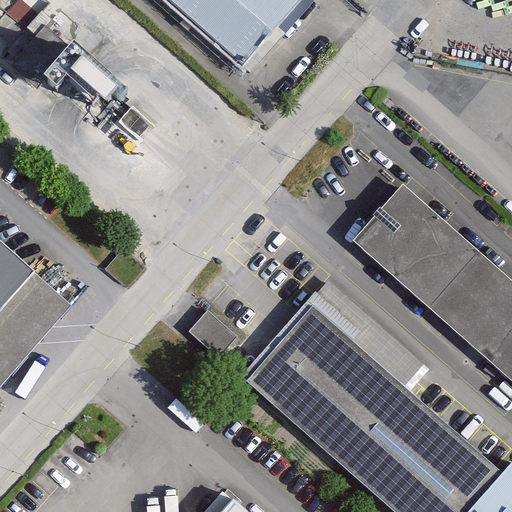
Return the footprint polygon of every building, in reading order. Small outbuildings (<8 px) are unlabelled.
[(0,0),(0,53),(47,1),(45,0),(0,0)] [(167,0),(239,65),(297,2),(294,0),(167,0)] [(36,20),(8,52),(18,61),(11,68),(20,76),(55,37),(36,20)] [(55,37),(20,76),(37,91),(53,72),(71,51),(55,37)] [(53,72),(91,106),(110,85),(71,51),(53,72)] [(511,283),(402,187),(354,241),(511,379),(511,283)] [(0,306),(31,271),(0,244),(0,306)] [(0,306),(0,382),(69,304),(31,271),(0,306)] [(258,370),(248,381),(397,511),(511,511),(511,465),(503,475),(409,393),(429,371),(328,283),(316,296),(314,294),(251,365),(258,370)] [(218,356),(235,336),(208,312),(190,332),(218,356)] [(241,511),(222,494),(205,511),(241,511)]
